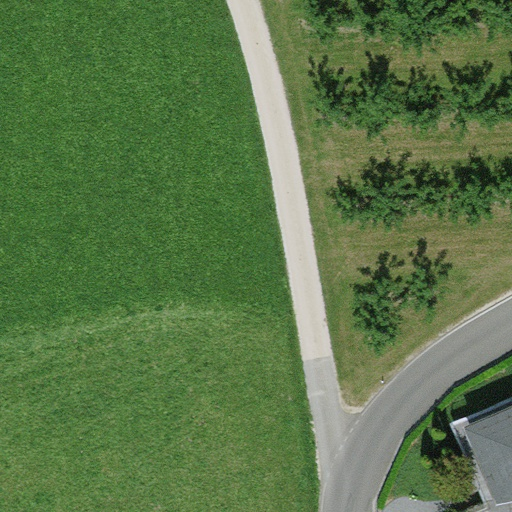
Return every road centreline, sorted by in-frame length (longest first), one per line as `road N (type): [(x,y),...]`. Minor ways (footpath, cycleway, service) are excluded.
road 1 (track): [(350,480),(264,28),(250,0)]
road 2 (unclassified): [(511,316),(416,387),(350,480)]
